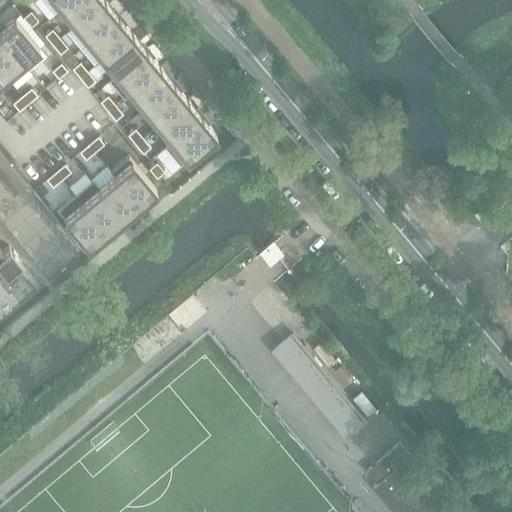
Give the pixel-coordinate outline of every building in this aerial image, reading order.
[(48,0),(57,10),(69,0),(48,0)] [(75,24),(103,0),(69,0),(57,10),(72,28),(76,24),(75,24)] [(89,40),(118,16),(104,0),(103,0),(75,24),(76,24),(89,40)] [(30,10),(22,16),(30,25),(37,19),(30,10)] [(103,57),(132,33),(118,16),(89,40),(102,56),(103,57)] [(38,46),(14,17),(0,28),(0,34),(21,60),(29,69),(46,55),(38,46)] [(51,28),(44,34),(51,43),(59,37),(51,28)] [(113,77),(146,49),(132,33),(103,57),(102,56),(98,59),(112,76),(113,77)] [(21,60),(0,34),(0,68),(5,74),(21,60)] [(66,46),(59,37),(51,43),(59,52),(66,46)] [(130,90),(160,66),(146,49),(113,77),(112,76),(108,79),(123,97),(131,91),(130,90)] [(79,61),(71,67),(79,76),(86,70),(79,61)] [(57,77),(66,69),(60,62),(51,70),(57,77)] [(144,107),(173,82),(160,66),(130,90),(131,91),(143,106),(144,107)] [(94,79),(86,70),(79,76),(87,85),(94,79)] [(154,126),(187,99),(173,82),(144,107),(143,106),(140,109),(140,110),(154,126)] [(27,102),(37,94),(30,87),(21,94),(27,102)] [(18,109),(27,102),(21,94),(12,102),(18,109)] [(107,109),(114,103),(107,94),(99,100),(100,101),(107,109)] [(168,143),(201,116),(187,99),(154,126),(167,142),(168,143)] [(122,113),(114,103),(107,109),(115,119),(122,113)] [(208,144),(206,141),(215,133),(201,116),(168,143),(167,142),(164,145),(179,163),(191,153),(194,156),(208,144)] [(134,127),(127,133),(134,143),(142,137),(134,127)] [(103,142),(97,135),(88,143),(94,150),(103,142)] [(150,146),(142,137),(134,143),(142,152),(150,146)] [(85,158),(94,150),(88,143),(79,150),(85,158)] [(26,183),(0,151),(0,177),(14,194),(26,183)] [(155,188),(131,159),(128,155),(110,170),(109,170),(113,174),(114,173),(138,202),(155,188)] [(156,176),(163,170),(156,161),(148,167),(156,176)] [(70,170),(64,162),(55,170),(61,177),(70,170)] [(51,185),(61,177),(55,170),(45,178),(51,185)] [(138,202),(114,173),(113,174),(98,187),(97,187),(121,216),(138,202)] [(121,216),(97,187),(98,187),(91,179),(90,180),(74,194),(80,201),(105,230),(121,216)] [(105,230),(80,201),(74,194),(57,208),(63,215),(87,245),(105,230)] [(267,259),(280,248),(274,242),(270,245),(262,252),(267,259)] [(0,269),(1,269),(5,274),(21,261),(8,245),(2,250),(0,248),(0,269)] [(364,420),(292,333),(275,347),(347,434),(364,420)] [(457,511),(400,443),(401,443),(400,442),(367,470),(377,482),(373,486),(374,486),(375,485),(397,511),(457,511)]
